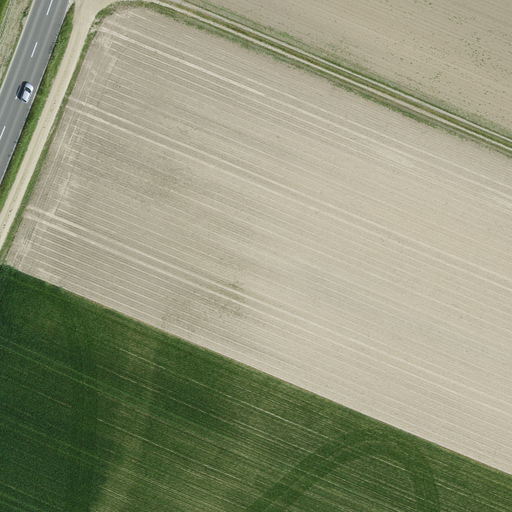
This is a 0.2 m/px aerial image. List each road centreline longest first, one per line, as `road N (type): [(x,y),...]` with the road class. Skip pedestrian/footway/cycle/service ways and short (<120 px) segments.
road 1 (track): [(511,144),(168,0)]
road 2 (track): [(0,232),(92,0)]
road 3 (primary): [(0,139),(52,0)]
